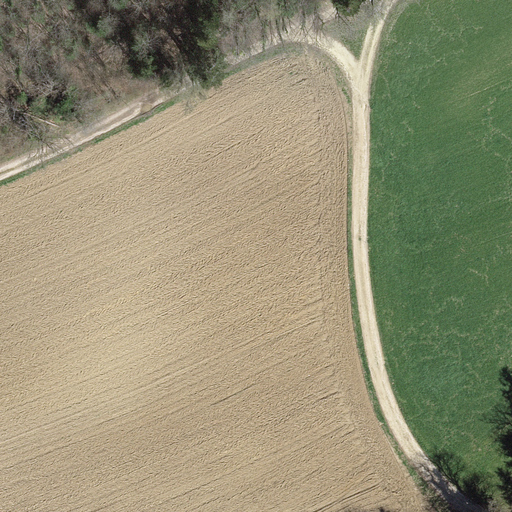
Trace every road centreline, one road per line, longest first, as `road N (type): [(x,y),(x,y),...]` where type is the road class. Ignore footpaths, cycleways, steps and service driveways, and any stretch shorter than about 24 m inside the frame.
road 1 (track): [(390,0),(358,106),(364,322),(386,405),(422,461),(479,511)]
road 2 (track): [(357,0),(0,169)]
